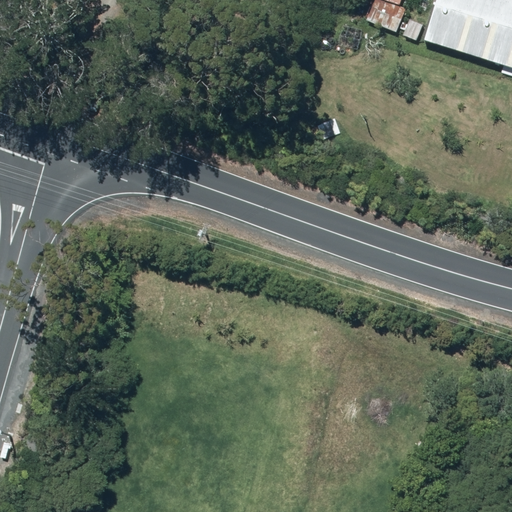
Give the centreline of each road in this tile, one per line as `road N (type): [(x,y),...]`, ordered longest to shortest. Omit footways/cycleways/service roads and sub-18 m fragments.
road 1 (tertiary): [(51,129),(511,290)]
road 2 (tertiary): [(0,324),(51,129)]
